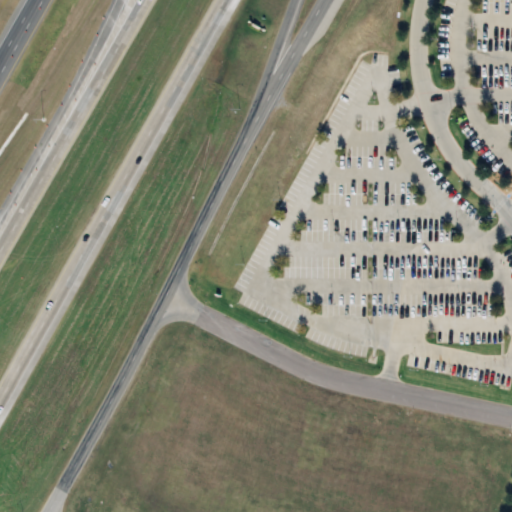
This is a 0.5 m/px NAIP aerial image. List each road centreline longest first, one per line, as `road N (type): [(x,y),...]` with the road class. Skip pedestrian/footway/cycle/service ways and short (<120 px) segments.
road 1 (motorway): [(0,400),(220,0)]
road 2 (secondary): [(47,511),(256,116)]
road 3 (motorway): [(149,0),(0,253)]
road 4 (motorway): [(118,0),(26,180),(3,248)]
road 5 (secondary): [(256,116),(321,0)]
road 6 (motorway): [(256,116),(295,0)]
